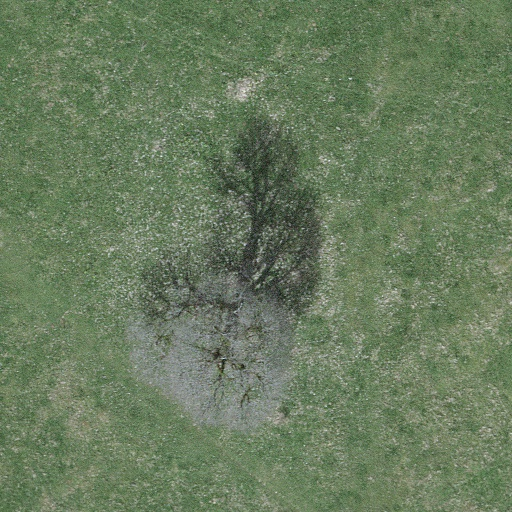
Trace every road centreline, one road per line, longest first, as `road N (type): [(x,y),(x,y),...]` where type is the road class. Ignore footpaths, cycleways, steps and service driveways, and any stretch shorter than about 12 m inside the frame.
road 1 (track): [(375,511),(356,425),(363,211),(399,0)]
road 2 (track): [(303,511),(177,420),(0,235)]
